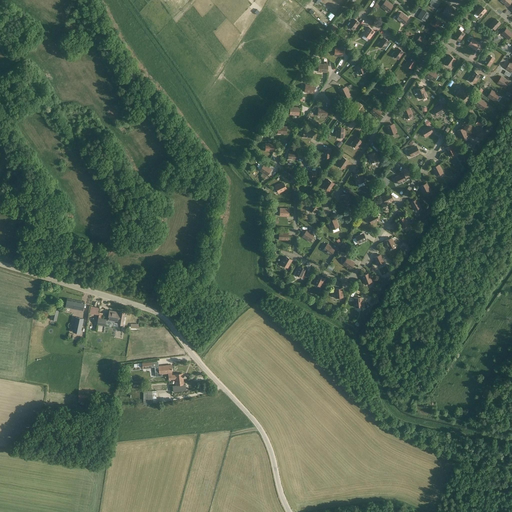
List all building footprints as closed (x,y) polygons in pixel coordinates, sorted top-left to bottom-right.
[(390,8),(392,6),(385,0),(381,7),(383,9),(384,8),(388,12),(390,9),(390,8)] [(431,5),(436,9),(440,2),(437,0),(431,0),(430,2),(432,4),(431,5)] [(448,18),(453,10),(448,6),(442,15),(448,18)] [(486,10),(481,6),(475,12),(480,17),(486,10)] [(429,14),(423,9),(419,16),(425,20),(429,14)] [(405,20),(407,18),(401,12),(396,19),(399,21),(399,20),(403,24),(406,21),(405,20)] [(359,22),(354,18),(350,23),(349,22),(347,25),(354,30),(359,22)] [(434,24),(438,27),(442,22),(436,18),(433,22),(432,21),(430,24),(433,25),(434,24)] [(500,23),(495,19),(490,25),(495,30),(500,23)] [(369,27),(365,32),(365,31),(363,34),(369,39),(374,32),(371,30),(372,29),(369,27)] [(511,35),(511,33),(506,28),(502,33),(508,39),(511,35)] [(460,41),(464,34),(458,29),(456,32),(457,32),(453,37),(456,39),(457,39),(460,41)] [(424,44),(427,41),(420,36),(415,42),(418,44),(423,47),(425,44),(424,44)] [(380,42),(379,42),(377,44),(384,49),(389,42),(384,38),(380,42)] [(477,47),(479,44),(472,39),(468,45),(470,47),(471,47),(475,50),(477,47)] [(334,55),(334,56),(337,56),(343,56),(344,53),(345,53),(346,47),(340,46),(340,49),(335,48),(334,55)] [(395,53),(394,52),(392,54),(398,59),(403,52),(398,48),(395,53)] [(490,66),(494,59),(488,54),(486,57),(487,57),(483,62),(486,64),(487,64),(490,66)] [(450,67),(455,59),(452,57),(453,57),(449,55),(446,60),(446,59),(444,62),(450,67)] [(411,57),(407,62),(405,64),(411,69),(416,62),(413,60),(414,59),(411,57)] [(356,66),(358,71),(357,72),(358,75),(365,71),(362,63),(356,66)] [(327,72),(327,68),(327,65),(319,64),(318,72),(321,72),(327,72)] [(433,81),(438,75),(431,70),(429,73),(428,73),(426,76),(431,79),(433,81)] [(475,83),(479,76),(476,74),(477,73),(474,71),(470,76),(468,79),(475,83)] [(505,88),(509,81),(502,77),(500,80),(498,83),(503,86),(502,86),(505,88)] [(313,93),(314,90),(313,89),(314,86),(305,84),(304,92),(308,93),(308,92),(313,93)] [(393,94),(395,91),(388,85),(384,92),(386,94),(386,93),(391,97),(393,94)] [(343,98),(350,95),(346,87),(343,89),(342,88),(339,90),(342,95),(341,95),(343,98)] [(416,90),(418,96),(419,99),(426,96),(423,88),(420,89),(416,90)] [(463,100),(467,94),(460,89),(455,96),(458,98),(458,97),(463,100)] [(495,102),(499,95),(492,90),(490,94),(489,93),(488,96),(493,99),(492,100),(495,102)] [(482,110),(487,104),(480,99),(478,102),(477,102),(475,105),(480,108),(482,110)] [(440,114),(445,111),(443,108),(442,108),(441,105),(433,109),(437,116),(440,114)] [(379,114),(381,111),(375,106),(370,112),(373,114),(373,113),(377,117),(380,114),(379,114)] [(299,115),(299,111),(298,111),(299,108),(290,107),(290,115),(293,115),(293,114),(299,115)] [(327,116),(327,112),(326,112),(327,109),(318,108),(318,116),(321,116),(321,115),(327,116)] [(402,110),(404,116),(405,119),(412,116),(409,108),(406,109),(402,110)] [(386,126),(388,132),(389,135),(396,132),(393,124),(390,126),(390,125),(386,126)] [(287,127),(278,126),(277,134),(281,134),(281,133),(286,134),(287,127)] [(428,135),(433,132),(431,129),(429,126),(421,131),(425,137),(428,136),(428,135)] [(344,137),(344,129),(341,129),(341,128),(337,128),(337,134),(336,134),(336,137),(344,137)] [(460,139),(467,136),(464,128),(460,130),(460,129),(457,131),(459,136),(460,139)] [(312,138),(312,134),(312,130),(304,130),(303,138),(306,138),(306,137),(312,138)] [(353,142),(352,141),(351,144),(357,148),(362,141),(356,137),(353,142)] [(274,151),(274,148),(274,144),(266,143),(265,151),(268,151),(269,151),(274,151)] [(449,156),(456,153),(452,145),(449,147),(448,146),(445,148),(448,153),(447,154),(449,156)] [(414,155),(419,152),(418,149),(417,149),(416,146),(408,150),(411,157),(414,155)] [(324,154),(322,154),(322,157),(330,158),(331,149),(324,149),(324,154)] [(297,152),(289,152),(288,160),(291,160),(291,159),(297,159),(297,152)] [(368,154),(370,160),(369,160),(370,163),(377,160),(374,152),(368,154)] [(344,168),(348,161),(345,159),(346,159),(343,157),(339,162),(339,161),(337,164),(344,168)] [(269,172),(271,169),(264,164),(259,171),(262,173),(262,172),(267,175),(269,172)] [(436,176),(443,173),(439,165),(436,167),(435,166),(432,168),(435,173),(434,173),(436,176)] [(315,181),(316,172),(312,172),(312,171),(308,171),(308,177),(307,177),(307,180),(315,181)] [(354,175),(356,181),(357,184),(364,181),(361,173),(358,175),(358,174),(354,175)] [(401,182),(406,180),(405,177),(404,177),(403,174),(395,177),(398,184),(401,183),(401,182)] [(329,191),(334,184),(331,182),(331,181),(328,179),(325,184),(324,184),(322,187),(329,191)] [(281,191),(287,189),(285,186),(284,186),(283,183),(275,186),(279,193),(282,192),(281,191)] [(424,195),(430,191),(427,183),(423,185),(420,186),(422,191),(422,192),(424,195)] [(388,202),(393,200),(392,196),(391,197),(390,193),(382,197),(386,204),(389,203),(388,202)] [(340,196),(343,201),(342,201),(343,205),(351,202),(347,194),(344,195),(340,196)] [(414,211),(421,207),(417,199),(413,201),(410,202),(413,207),(412,208),(414,211)] [(311,206),(310,206),(308,208),(315,213),(320,205),(314,202),(311,206)] [(374,223),(379,220),(378,217),(377,217),(376,214),(368,217),(371,224),(374,223)] [(402,228),(409,225),(405,217),(402,219),(401,218),(398,220),(401,225),(400,226),(402,228)] [(328,221),(331,226),(330,227),(331,230),(339,227),(335,219),(332,220),(328,221)] [(310,242),(314,235),(307,231),(305,234),(304,233),(302,236),(307,240),(310,242)] [(361,242),(366,239),(363,233),(355,237),(359,244),(362,243),(361,242)] [(388,249),(395,246),(392,238),(388,240),(388,239),(385,241),(387,246),(388,249)] [(332,252),(334,249),(327,244),(323,251),(325,252),(326,252),(331,255),(333,252),(332,252)] [(377,266),(384,263),(381,255),(377,256),(374,258),(376,263),(377,266)] [(287,268),(292,260),(289,259),(289,258),(286,256),(283,261),(282,261),(281,264),(287,268)] [(352,266),(354,263),(347,258),(343,264),(345,266),(346,266),(351,269),(353,266),(352,266)] [(302,277),(306,270),(302,268),(303,268),(299,266),(297,271),(296,271),(295,274),(302,277)] [(362,276),(364,281),(363,281),(364,284),(372,282),(369,274),(365,275),(365,274),(362,276)] [(320,287),(324,279),(321,277),(318,275),(315,280),(313,283),(320,287)] [(335,289),(335,295),(335,298),(343,297),(342,289),(338,289),(335,289)] [(363,301),(363,298),(358,298),(354,298),(355,304),(354,304),(354,307),(362,306),(362,301),(363,301)] [(84,302),(68,299),(66,307),(83,310),(84,302)] [(99,308),(91,306),(90,313),(98,315),(99,308)] [(59,311),(53,309),(50,319),(57,320),(59,311)] [(125,312),(120,312),(110,311),(108,320),(118,322),(118,323),(123,324),(123,325),(125,325),(127,313),(125,312)] [(76,317),(73,332),(80,333),(83,319),(76,317)] [(168,377),(171,376),(170,374),(172,373),(171,365),(158,367),(159,369),(156,370),(157,376),(162,376),(162,375),(168,374),(168,377)] [(175,376),(171,376),(168,377),(169,381),(176,380),(176,385),(173,386),(173,388),(173,393),(186,391),(185,385),(184,385),(183,374),(175,375),(175,376)] [(152,391),(143,390),(143,405),(152,405),(152,391)]
